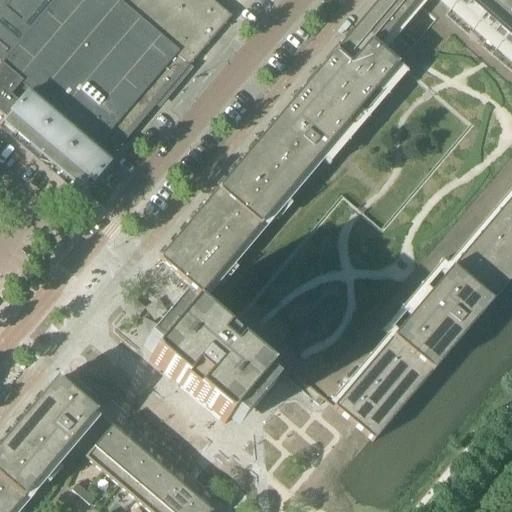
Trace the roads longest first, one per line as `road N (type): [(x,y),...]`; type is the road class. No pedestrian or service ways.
road 1 (residential): [(86,247),(297,0)]
road 2 (residential): [(0,349),(86,247)]
